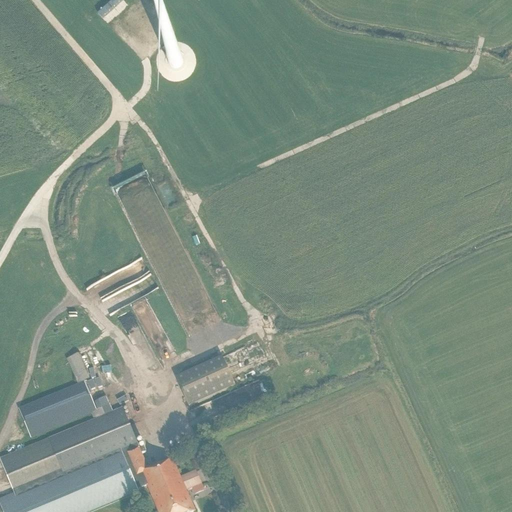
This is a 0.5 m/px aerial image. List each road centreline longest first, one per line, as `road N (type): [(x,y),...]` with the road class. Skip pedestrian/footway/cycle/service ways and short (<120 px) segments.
road 1 (track): [(0,448),(40,330),(78,295),(43,226),(49,187),(63,161),(125,106)]
road 2 (track): [(191,205),(466,68),(485,31)]
road 3 (track): [(191,205),(259,329)]
road 4 (track): [(125,106),(34,0)]
